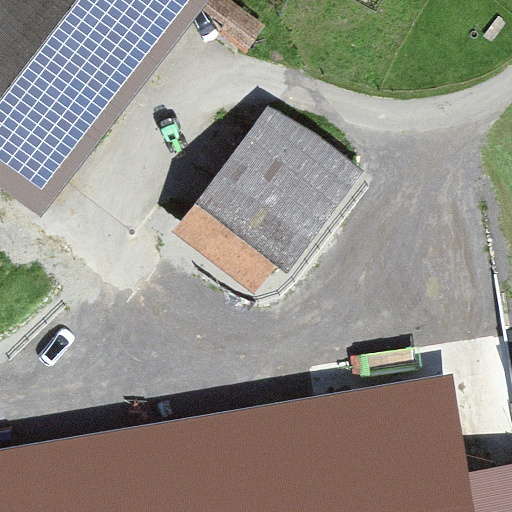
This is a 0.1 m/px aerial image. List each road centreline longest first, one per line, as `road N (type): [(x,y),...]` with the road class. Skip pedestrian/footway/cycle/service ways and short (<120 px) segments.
road 1 (track): [(467,111),(381,316),(0,377)]
road 2 (track): [(411,119),(256,83),(206,88),(102,223)]
road 3 (track): [(125,357),(102,223)]
